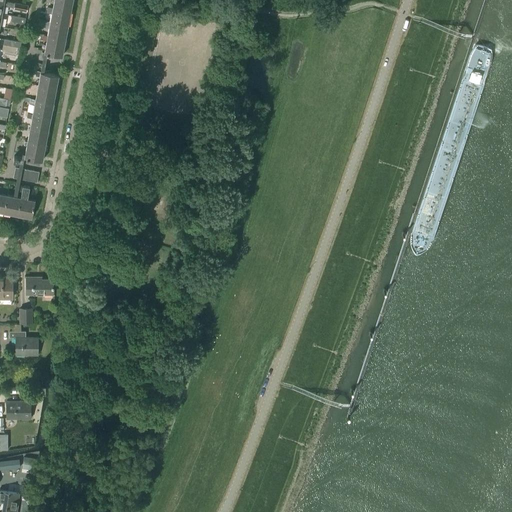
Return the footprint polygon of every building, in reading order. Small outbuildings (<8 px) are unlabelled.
[(71,11),(73,0),(54,0),(53,8),(71,11)] [(27,10),(28,5),(15,2),(14,8),(27,10)] [(68,25),(71,11),(53,8),(50,22),(68,25)] [(25,23),(26,17),(13,15),(12,20),(25,23)] [(66,39),(68,25),(50,22),(48,36),(66,39)] [(66,39),(48,36),(44,52),(45,52),(48,53),(52,53),(55,54),(56,54),(58,55),(61,55),(63,55),(66,39)] [(3,44),(17,46),(20,47),(22,41),(5,38),(3,44)] [(16,53),(17,46),(3,44),(2,50),(16,53)] [(47,59),(45,72),(53,73),(55,61),(56,54),(48,53),(47,59)] [(41,71),(38,85),(56,88),(59,75),(53,73),(45,72),(41,71)] [(54,102),(56,88),(38,85),(36,99),(54,102)] [(51,116),(54,102),(36,99),(33,112),(51,116)] [(0,115),(7,117),(9,108),(0,106),(0,115)] [(48,130),(51,116),(33,112),(30,126),(48,130)] [(46,143),(48,130),(30,126),(28,140),(46,143)] [(46,143),(28,140),(24,157),(25,157),(28,157),(29,158),(32,158),(35,159),(38,159),(41,160),(42,160),(46,143)] [(26,167),(23,185),(29,186),(33,168),(35,159),(28,157),(26,167)] [(20,196),(22,197),(18,215),(32,217),(36,199),(27,198),(29,186),(23,185),(20,196)] [(0,211),(5,212),(8,194),(0,192),(0,211)] [(22,197),(20,196),(8,194),(5,212),(18,215),(22,197)] [(0,276),(0,297),(12,298),(12,276),(0,276)] [(27,276),(27,293),(54,293),(54,278),(33,278),(33,276),(27,276)] [(19,323),(33,322),(32,307),(19,307),(19,323)] [(26,331),(10,331),(10,337),(16,337),(16,354),(38,354),(38,337),(26,337),(26,331)] [(6,400),(7,418),(31,418),(30,395),(39,395),(39,387),(27,387),(27,400),(6,400)] [(38,458),(24,456),(22,466),(24,466),(25,465),(29,465),(29,467),(36,468),(38,458)] [(19,458),(0,460),(0,469),(20,467),(19,458)] [(15,511),(18,492),(0,489),(0,511),(15,511)]
